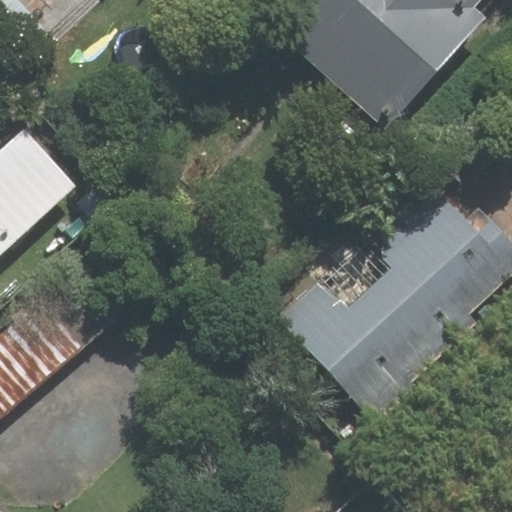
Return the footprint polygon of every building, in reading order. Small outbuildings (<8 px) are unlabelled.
[(478,0),(303,0),(273,35),(371,120),(385,105),(405,122),(489,25),(470,9),(478,0)] [(351,180),(271,110),(218,170),(298,241),(351,180)] [(0,258),(85,181),(30,122),(0,150),(0,258)] [(511,282),(511,263),(427,171),(266,318),(361,421),(511,282)] [(0,416),(2,420),(151,296),(106,242),(0,331),(0,416)] [(10,511),(0,500),(0,511),(10,511)]
